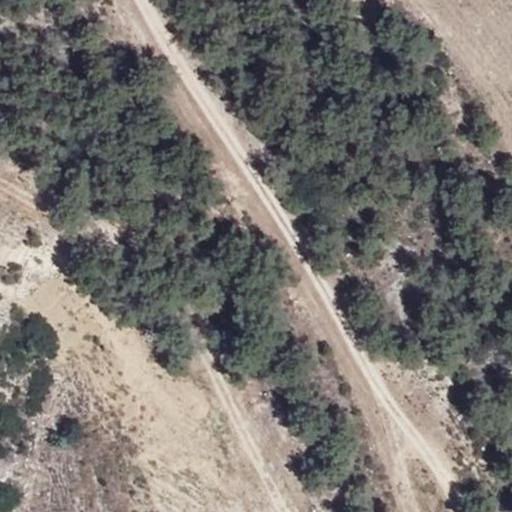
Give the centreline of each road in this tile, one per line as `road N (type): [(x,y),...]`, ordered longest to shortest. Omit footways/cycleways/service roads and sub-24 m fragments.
road 1 (track): [(466,511),(344,329),(310,239),(148,0)]
road 2 (track): [(415,511),(366,363)]
